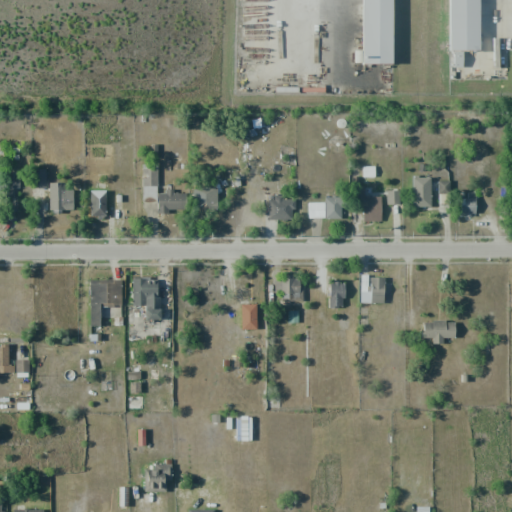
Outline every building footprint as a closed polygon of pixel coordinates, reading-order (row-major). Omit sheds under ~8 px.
[(397,0),(395,64),(364,63),(365,0),(397,0)] [(456,54),(456,0),(483,0),(483,54),(456,54)] [(141,203),(157,203),(156,214),(167,214),(168,210),(186,210),(186,193),(173,193),(173,191),(157,191),(157,162),(142,162),(141,203)] [(32,189),(45,188),(45,169),(31,169),(32,189)] [(411,178),(412,207),(430,207),(429,177),(411,178)] [(447,181),(437,181),(438,208),(448,207),(447,181)] [(63,190),(63,183),(48,183),(49,212),(73,211),(72,190),(63,190)] [(362,204),(362,222),(380,221),(380,196),(363,197),(363,186),(354,186),(354,204),(362,204)] [(105,191),(90,190),(89,216),(105,216),(105,191)] [(385,191),(386,204),(394,204),(393,191),(385,191)] [(459,197),(459,217),(474,216),(474,192),(466,192),(466,197),(459,197)] [(213,194),(196,193),(195,208),(212,209),(213,194)] [(341,219),(340,197),(324,197),(324,219),(341,219)] [(268,198),(267,220),(293,221),(293,199),(268,198)] [(308,218),(323,218),(323,203),(307,203),(308,218)] [(303,301),(302,277),(273,277),(274,291),(280,291),(280,302),(303,301)] [(368,303),(390,303),(391,284),(383,284),(383,277),(368,277),(368,291),(360,291),(359,301),(368,302),(368,303)] [(131,306),(145,306),(144,320),(157,320),(158,278),(132,278),(131,306)] [(99,326),(99,307),(121,306),(120,279),(88,280),(89,326),(99,326)] [(342,283),(327,284),(328,308),(343,308),(342,283)] [(256,329),(255,304),(240,304),(240,329),(256,329)] [(453,337),(453,321),(422,321),(422,338),(431,338),(431,344),(442,343),(442,338),(453,337)] [(0,372),(13,373),(13,365),(8,365),(7,346),(0,346),(0,372)] [(15,373),(28,373),(28,360),(15,360),(15,373)] [(240,440),(250,440),(250,417),(239,417),(240,440)] [(145,492),(165,492),(165,480),(171,480),(170,464),(153,464),(153,470),(144,470),(145,492)]
